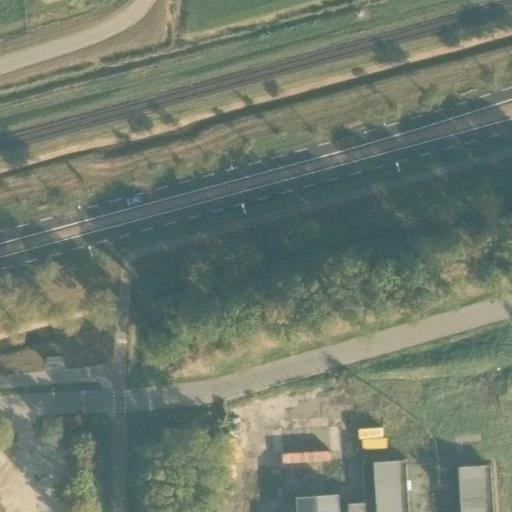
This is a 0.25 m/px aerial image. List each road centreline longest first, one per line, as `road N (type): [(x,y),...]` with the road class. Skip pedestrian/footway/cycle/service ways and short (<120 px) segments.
road 1 (primary): [(511,90),(0,236)]
road 2 (primary): [(0,266),(511,126)]
road 3 (unclassified): [(0,407),(217,389),(511,306)]
road 4 (unclassified): [(0,65),(103,31),(142,0)]
